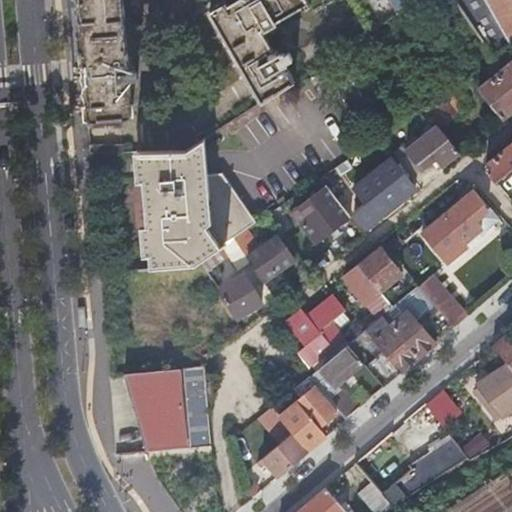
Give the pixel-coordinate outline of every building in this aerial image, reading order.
[(77,0),(88,122),(121,119),(132,118),(121,0),(77,0)] [(238,64),(260,103),(293,82),(284,66),(286,65),(285,64),(292,60),(287,53),(283,55),(282,53),(277,53),(275,49),(272,51),(260,30),(262,29),(264,32),(276,25),(275,22),(301,7),(302,9),(310,6),(306,0),(234,0),(226,5),(225,2),(208,11),(226,44),(224,45),(236,65),(238,64)] [(403,0),(409,9),(421,0),(403,0)] [(511,0),(456,0),(494,57),(511,45),(511,0)] [(511,64),(479,90),(502,119),(511,111),(511,64)] [(438,126),(439,128),(468,106),(452,86),(422,107),(438,126)] [(121,119),(88,122),(88,128),(122,127),(121,119)] [(443,166),(460,153),(439,128),(438,126),(397,158),(412,177),(431,162),(436,157),(443,166)] [(234,237),(256,222),(222,174),(207,175),(203,139),(185,150),(139,152),(149,268),(195,264),(224,244),(234,237)] [(123,143),(90,144),(91,153),(124,152),(123,143)] [(486,173),(496,184),(511,171),(511,144),(488,163),(486,173)] [(438,170),(443,166),(436,157),(431,162),(438,170)] [(366,227),(415,188),(392,158),(354,188),(365,202),(353,211),(366,227)] [(316,241),(350,215),(321,177),(315,182),(321,191),(293,211),(316,241)] [(423,232),(443,257),(464,241),(466,242),(481,230),(482,231),(497,219),(489,209),(487,210),(481,204),(483,202),(474,190),(423,232)] [(247,257),(248,258),(262,279),(293,257),(277,235),(259,248),(254,251),(247,257)] [(234,237),(224,244),(238,264),(248,258),(247,257),(234,237)] [(359,264),(380,291),(401,274),(381,248),(359,264)] [(388,310),(392,306),(380,291),(359,264),(345,276),(367,304),(357,312),(368,326),(375,320),(382,315),(388,310)] [(218,288),(235,317),(260,302),(244,274),(218,288)] [(452,329),(467,316),(433,276),(419,287),(426,295),(452,329)] [(388,310),(382,315),(418,358),(435,343),(417,321),(422,316),(441,338),(452,329),(426,295),(419,287),(417,285),(392,306),(388,310)] [(337,352),(347,343),(341,337),(343,336),(331,320),(345,310),(333,294),(307,314),(337,352)] [(337,352),(307,314),(304,316),(300,312),(288,321),(307,344),(300,350),(309,362),(310,361),(316,369),(337,352)] [(400,373),(418,358),(382,315),(375,320),(384,331),(374,339),(400,373)] [(384,331),(375,320),(368,326),(360,333),(368,344),(374,339),(384,331)] [(511,333),(510,331),(492,346),(507,365),(511,370),(511,333)] [(383,387),(395,377),(368,344),(360,333),(347,343),(363,363),(383,387)] [(347,343),(337,352),(316,369),(312,373),(310,374),(338,409),(346,419),(358,408),(338,383),(363,363),(347,343)] [(210,443),(204,365),(179,367),(186,446),(210,443)] [(511,409),(511,370),(507,365),(477,385),(479,388),(474,391),(487,408),(493,404),(502,416),(511,409)] [(179,367),(125,372),(147,450),(186,446),(179,367)] [(310,374),(293,388),(301,397),(280,415),(293,431),(309,450),(325,437),(318,428),(335,413),(334,412),(338,409),(310,374)] [(500,439),(507,435),(501,428),(495,432),(500,439)] [(267,462),(278,476),(309,450),(293,431),(257,461),(262,467),(267,462)] [(410,468),(381,493),(393,507),(468,459),(449,434),(427,448),(430,450),(408,465),(410,468)] [(358,493),(373,511),(384,511),(393,507),(381,493),(371,481),(358,493)] [(347,511),(326,487),(304,505),(310,511),(347,511)]
